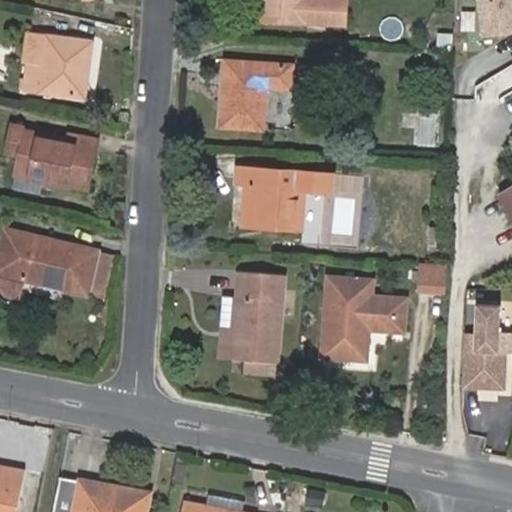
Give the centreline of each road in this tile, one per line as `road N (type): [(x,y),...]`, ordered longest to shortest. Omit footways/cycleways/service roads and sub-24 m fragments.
road 1 (residential): [(131,413),(166,0)]
road 2 (track): [(461,99),(449,475)]
road 3 (tertiary): [(449,475),(131,413)]
road 4 (tertiary): [(131,413),(0,387)]
